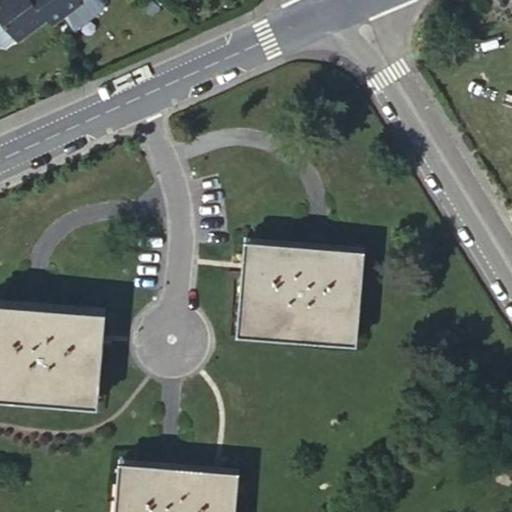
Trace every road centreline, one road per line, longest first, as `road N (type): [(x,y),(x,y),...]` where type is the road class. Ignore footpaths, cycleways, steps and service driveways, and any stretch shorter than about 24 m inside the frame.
road 1 (residential): [(0,156),(348,7)]
road 2 (residential): [(511,275),(348,7)]
